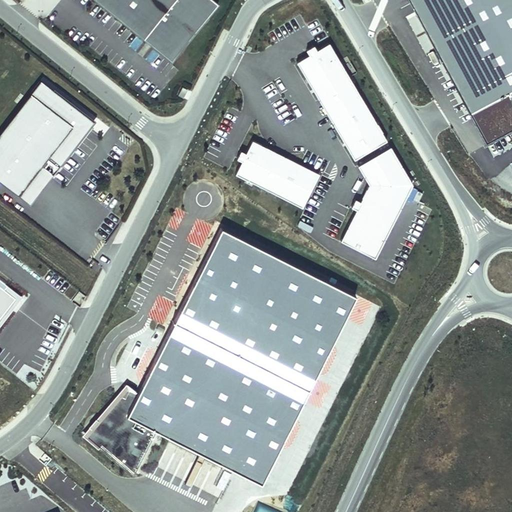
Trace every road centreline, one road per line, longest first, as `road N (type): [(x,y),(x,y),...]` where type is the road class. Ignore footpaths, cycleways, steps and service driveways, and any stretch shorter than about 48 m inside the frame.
road 1 (unclassified): [(0,446),(26,426),(60,379),(175,146)]
road 2 (unclassified): [(460,197),(339,0)]
road 3 (unclassified): [(0,7),(175,146)]
road 4 (primary): [(428,341),(345,511)]
road 5 (unknown): [(114,272),(55,201),(99,132)]
road 6 (unclassified): [(175,146),(248,11),(264,0)]
road 7 (unknown): [(62,0),(167,86)]
